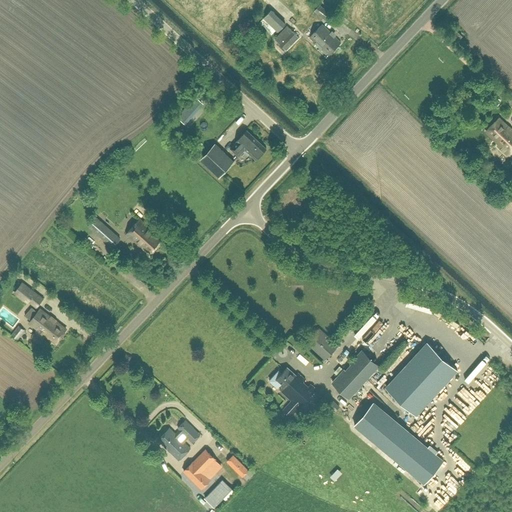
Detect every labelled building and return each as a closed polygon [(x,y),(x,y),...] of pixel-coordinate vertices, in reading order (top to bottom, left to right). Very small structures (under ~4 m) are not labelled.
[(314,11),(327,21),(332,14),(320,4),(314,11)] [(273,10),(266,17),(280,30),(287,22),(273,10)] [(262,23),(276,35),(280,30),(266,18),(262,23)] [(341,42),(322,24),(310,37),(328,55),(341,42)] [(285,50),(299,37),(287,25),(275,38),(285,50)] [(451,35),(457,40),(462,36),(456,30),(451,35)] [(377,57),(371,42),(355,48),(361,63),(377,57)] [(185,118),(194,111),(185,102),(177,108),(185,118)] [(498,145),(508,155),(511,151),(511,129),(510,128),(499,117),(487,129),(501,142),(498,145)] [(256,159),(266,148),(247,129),(236,140),(237,141),(230,148),(239,155),(244,150),(248,154),(249,153),(256,159)] [(234,160),(215,143),(200,159),(219,176),(234,160)] [(96,217),(88,226),(112,247),(120,238),(96,217)] [(125,234),(131,239),(140,248),(142,246),(149,253),(160,240),(153,234),(154,233),(138,219),(125,234)] [(33,278),(30,283),(40,289),(43,284),(33,278)] [(22,282),(14,292),(27,301),(28,300),(37,306),(43,298),(22,282)] [(369,308),(374,314),(383,305),(378,300),(369,308)] [(66,329),(40,308),(29,322),(38,329),(32,336),(39,342),(45,334),(56,342),(66,329)] [(351,322),(356,330),(360,327),(355,320),(351,322)] [(17,340),(25,330),(18,325),(11,335),(17,340)] [(306,341),(325,359),(338,345),(319,327),(306,341)] [(87,343),(92,352),(104,345),(98,336),(87,343)] [(416,414),(457,369),(427,342),(386,386),(416,414)] [(344,369),(332,382),(349,397),(379,365),(362,349),(349,363),(351,364),(345,370),(344,369)] [(286,366),(282,371),(278,369),(269,379),(269,380),(276,386),(278,386),(280,384),(282,386),(279,389),(282,391),(281,391),(291,400),(283,410),(289,416),(315,387),(310,382),(307,385),(303,381),(305,378),(300,374),(298,376),(286,366)] [(481,403),(498,383),(491,377),(474,397),(481,403)] [(335,410),(339,406),(331,399),(328,403),(335,410)] [(374,401),(354,424),(424,482),(443,459),(374,401)] [(457,415),(466,407),(461,401),(452,409),(457,415)] [(498,411),(501,407),(493,402),(490,406),(498,411)] [(476,404),(474,408),(483,413),(485,409),(476,404)] [(158,439),(165,446),(178,459),(190,448),(183,441),(187,437),(188,437),(195,430),(185,420),(178,428),(180,429),(176,434),(169,427),(158,439)] [(432,421),(424,430),(431,437),(439,427),(432,421)] [(192,461),(184,470),(201,488),(210,479),(208,477),(202,472),(215,458),(207,451),(200,458),(199,456),(193,462),(192,461)] [(248,469),(233,455),(228,460),(242,475),(248,469)] [(189,498),(185,507),(198,511),(199,508),(194,506),(196,501),(189,498)]
